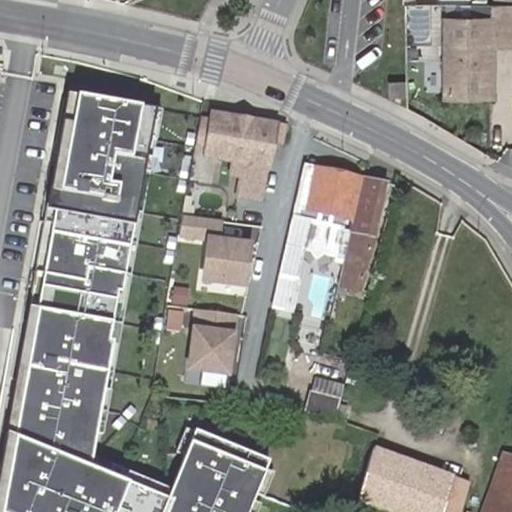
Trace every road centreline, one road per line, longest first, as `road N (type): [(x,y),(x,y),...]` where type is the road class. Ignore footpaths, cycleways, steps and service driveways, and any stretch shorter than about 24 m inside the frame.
road 1 (tertiary): [(511,216),(442,165),(254,74)]
road 2 (tertiary): [(254,74),(120,37),(0,16)]
